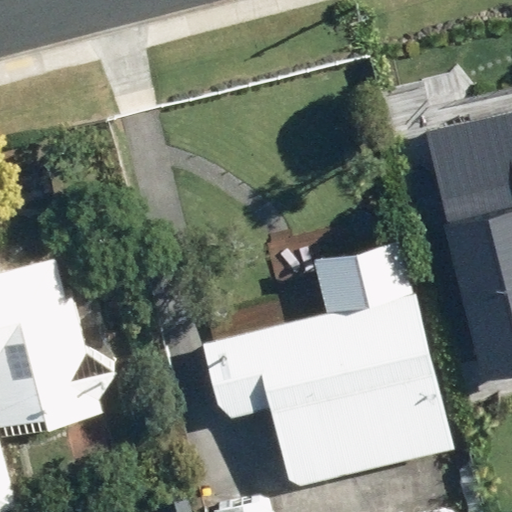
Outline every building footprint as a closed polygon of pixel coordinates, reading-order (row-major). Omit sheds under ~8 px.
[(511,101),(508,103),(498,97),(477,102),(468,115),(430,125),(476,320),(511,325),(511,101)] [(0,412),(4,430),(106,405),(101,389),(118,363),(89,346),(75,285),(68,288),(59,250),(4,264),(0,249),(0,412)] [(459,439),(421,283),(408,286),(404,271),(369,279),(373,295),(298,315),(293,297),(213,317),(218,335),(203,338),(222,414),(273,401),(293,480),(459,439)] [(0,507),(19,503),(0,430),(0,507)] [(227,503),(229,511),(279,511),(278,507),(265,494),(227,503)]
